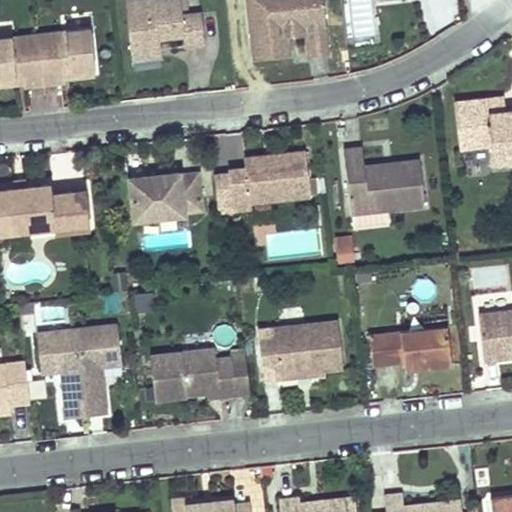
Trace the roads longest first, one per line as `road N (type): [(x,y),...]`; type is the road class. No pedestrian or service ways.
road 1 (residential): [(0,131),(356,90),(433,59),(511,4)]
road 2 (residential): [(0,473),(511,416)]
